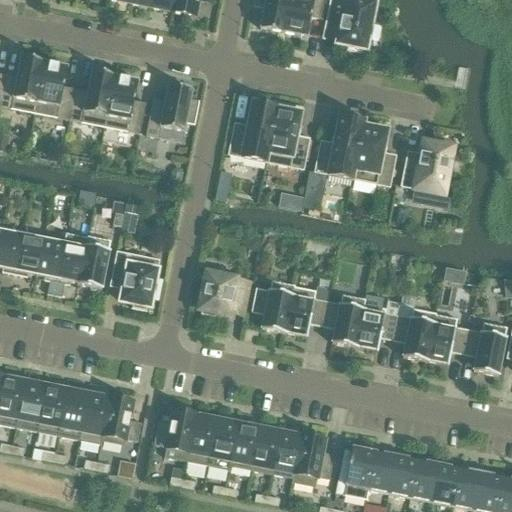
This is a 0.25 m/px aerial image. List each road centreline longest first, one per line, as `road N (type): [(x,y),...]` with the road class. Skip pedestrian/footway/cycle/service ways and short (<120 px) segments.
road 1 (residential): [(163,357),(511,427)]
road 2 (residential): [(221,66),(163,357)]
road 3 (residential): [(0,22),(221,66)]
road 4 (residential): [(221,66),(426,107)]
road 5 (residential): [(0,325),(163,357)]
